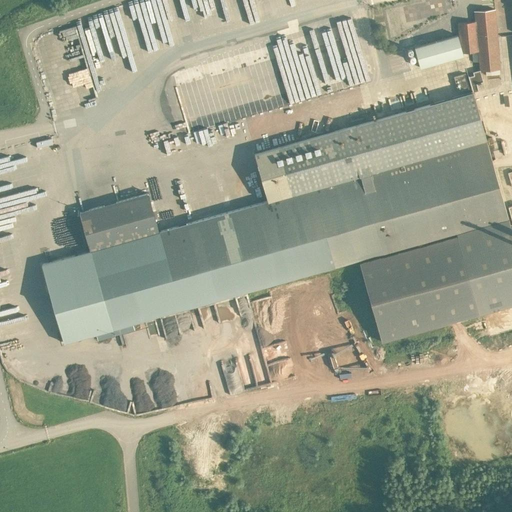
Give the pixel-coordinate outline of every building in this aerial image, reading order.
[(449,0),(420,0),(421,1),(403,4),(406,21),(452,12),(449,0)] [(461,55),(477,54),(478,72),(498,70),(494,10),(474,12),(475,24),(459,25),(461,55)] [(171,135),(373,82),(358,26),(334,32),(329,16),(178,55),(182,69),(155,76),(171,135)] [(74,26),(52,33),(58,49),(79,42),(74,26)] [(456,37),(415,49),(421,70),(462,58),(461,55),(456,37)] [(465,74),(453,77),(457,93),(469,90),(465,74)] [(477,94),(484,92),(478,74),(473,75),(474,79),(468,81),(470,88),(475,87),(477,94)] [(112,329),(308,274),(455,232),(456,235),(359,263),(381,342),(511,304),(511,231),(472,92),(254,154),(268,201),(158,231),(147,193),(79,212),(112,329)] [(84,347),(73,349),(75,357),(86,354),(84,347)]
